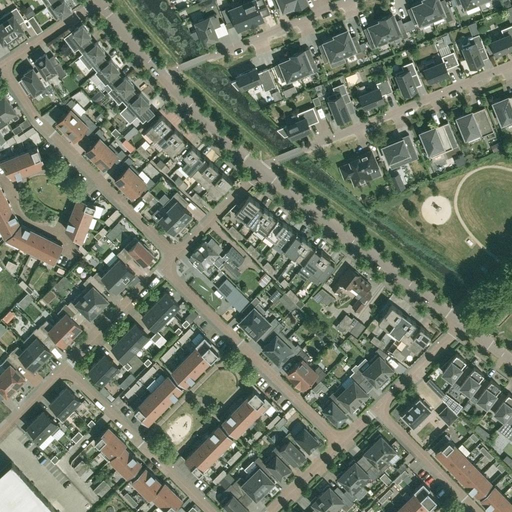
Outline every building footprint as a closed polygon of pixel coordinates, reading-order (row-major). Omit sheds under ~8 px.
[(61,0),(60,0),(55,0),(47,6),(57,20),(67,13),(66,12),(71,8),(65,0),(61,0)] [(251,0),(242,4),(251,25),(257,22),(257,21),(263,19),(260,9),(267,6),(264,0),(251,0)] [(286,10),(295,7),(292,0),(272,0),(275,8),(281,6),(283,10),(286,9),(286,10)] [(420,0),(412,4),(413,6),(407,8),(413,24),(419,22),(421,26),(433,21),(424,0),(420,0)] [(440,4),(439,1),(438,0),(424,0),(433,21),(444,16),(446,21),(453,18),(445,1),(440,4)] [(251,25),(242,4),(229,9),(229,7),(221,10),(227,23),(234,20),(238,29),(250,24),(250,25),(251,25)] [(18,21),(23,17),(16,7),(0,17),(13,37),(16,35),(17,37),(23,33),(22,31),(24,30),(18,21)] [(190,33),(195,39),(201,36),(204,44),(211,41),(210,40),(217,37),(214,28),(221,25),(216,14),(195,22),(198,29),(190,33)] [(392,14),(380,19),(389,41),(401,36),(402,38),(408,36),(402,21),(396,24),(392,14)] [(32,26),(38,22),(33,15),(27,19),(32,26)] [(11,38),(13,37),(0,17),(0,39),(3,44),(5,42),(6,44),(12,40),(11,38)] [(368,24),(368,25),(369,26),(363,28),(371,48),(378,45),(377,43),(388,38),(389,41),(380,19),(368,24)] [(40,32),(44,29),(40,22),(35,25),(40,32)] [(82,54),(97,42),(97,41),(94,44),(88,36),(91,34),(83,24),(78,28),(77,27),(64,38),(74,51),(78,48),(82,54)] [(511,24),(501,29),(504,36),(491,41),(491,43),(486,45),(489,53),(495,51),(496,54),(511,46),(511,24)] [(347,30),(335,35),(344,57),(362,50),(357,38),(351,40),(347,30)] [(484,46),(479,34),(468,38),(469,42),(462,45),(470,66),(482,61),(477,48),(484,46)] [(344,57),(335,35),(323,40),(324,42),(318,45),(323,57),(329,55),(331,59),(342,54),(344,57)] [(97,42),(82,54),(97,71),(95,73),(111,59),(108,61),(102,53),(105,51),(97,42)] [(303,50),(291,55),(300,77),(318,70),(313,58),(307,60),(303,50)] [(453,51),(450,52),(441,56),(443,61),(435,64),(433,61),(425,64),(427,68),(424,68),(429,81),(448,73),(446,68),(458,63),(453,51)] [(53,65),(48,58),(45,53),(35,61),(40,69),(46,78),(47,80),(57,73),(60,78),(66,74),(58,62),(53,65)] [(300,77),(291,55),(279,60),(280,62),(274,65),(279,77),(285,75),(287,79),(299,74),(300,77)] [(209,56),(189,70),(191,73),(193,77),(214,63),(212,59),(209,56)] [(111,59),(95,73),(105,85),(107,83),(111,88),(108,92),(126,76),(123,78),(116,70),(119,68),(111,59)] [(416,88),(415,87),(411,75),(417,73),(412,61),(401,65),(403,69),(395,72),(404,93),(416,88)] [(41,80),(46,78),(40,69),(36,72),(33,67),(25,72),(26,73),(22,76),(34,94),(45,86),(41,80)] [(231,82),(238,89),(260,80),(264,90),(275,86),(268,68),(258,72),(256,67),(237,75),(238,79),(231,82)] [(126,76),(108,92),(118,104),(122,100),(127,105),(125,107),(141,93),(140,92),(138,95),(131,87),(134,85),(126,76)] [(382,95),(392,90),(387,78),(376,82),(378,87),(360,95),(365,107),(384,99),(382,95)] [(337,120),(349,115),(344,103),(351,100),(343,82),(332,87),(335,93),(327,96),(337,120)] [(82,110),(92,102),(83,91),(74,98),(82,110)] [(141,93),(125,107),(133,116),(135,114),(142,122),(154,112),(146,104),(149,101),(141,93)] [(0,111),(8,123),(5,119),(11,115),(14,120),(19,117),(4,95),(3,96),(2,94),(0,95),(0,111)] [(317,96),(312,98),(315,106),(320,103),(317,96)] [(507,97),(500,100),(494,103),(503,125),(511,120),(511,96),(508,99),(507,97)] [(56,123),(65,131),(81,115),(72,107),(76,103),(72,99),(69,100),(61,108),(66,113),(56,123)] [(299,119),(277,129),(284,136),(290,133),(291,137),(310,129),(308,125),(319,120),(313,106),(296,113),(299,119)] [(471,112),(470,112),(457,117),(465,137),(478,132),(480,136),(494,131),(485,108),(472,113),(471,112)] [(81,115),(65,131),(74,140),(83,130),(88,135),(97,125),(84,113),(81,115)] [(101,124),(106,118),(100,113),(95,118),(101,124)] [(154,140),(170,124),(162,115),(157,120),(155,118),(150,123),(151,125),(145,131),(154,140)] [(15,134),(23,129),(19,124),(12,129),(15,134)] [(171,124),(170,124),(154,140),(156,139),(164,147),(179,132),(175,128),(173,130),(169,125),(171,124)] [(434,127),(427,130),(421,132),(431,156),(452,147),(443,125),(435,128),(434,127)] [(35,126),(27,133),(30,137),(39,131),(35,126)] [(130,141),(140,130),(136,126),(126,137),(130,141)] [(85,151),(94,160),(110,144),(109,143),(108,145),(100,137),(104,132),(99,128),(90,137),(95,142),(85,151)] [(27,137),(24,132),(18,136),(21,141),(27,137)] [(183,136),(179,132),(164,147),(173,156),(187,141),(186,142),(181,138),(183,136)] [(12,136),(7,139),(10,144),(16,141),(12,136)] [(403,138),(390,143),(382,146),(388,162),(402,156),(403,161),(417,155),(409,136),(403,138)] [(181,164),(196,149),(192,145),(190,146),(186,142),(187,141),(173,156),(181,164)] [(117,163),(126,154),(121,149),(118,152),(110,144),(94,160),(103,168),(112,159),(117,163)] [(141,153),(145,149),(141,144),(136,149),(141,153)] [(37,147),(27,151),(34,169),(44,165),(37,147)] [(304,147),(282,160),(284,164),(287,167),(308,154),(306,150),(304,147)] [(145,149),(141,153),(145,158),(150,153),(145,149)] [(200,153),(196,149),(181,164),(190,173),(205,157),(203,158),(199,154),(200,153)] [(24,173),(34,169),(27,151),(16,155),(24,173)] [(377,168),(378,168),(371,151),(357,157),(357,158),(350,161),(350,163),(340,167),(344,178),(349,176),(351,176),(355,185),(371,178),(368,171),(377,167),(377,168)] [(13,177),(24,173),(16,155),(0,161),(0,162),(9,172),(11,172),(13,177)] [(128,156),(119,166),(124,170),(114,180),(123,188),(139,172),(130,164),(133,161),(128,156)] [(190,173),(200,181),(214,165),(209,161),(208,163),(204,159),(205,157),(190,173)] [(156,164),(160,168),(165,164),(160,159),(156,164)] [(169,168),(165,164),(160,168),(165,173),(169,168)] [(218,168),(214,165),(200,181),(208,188),(207,190),(223,173),(222,172),(221,174),(216,170),(218,168)] [(141,187),(146,192),(148,189),(155,183),(150,178),(146,182),(137,174),(139,173),(139,172),(123,188),(132,197),(141,187)] [(223,173),(207,190),(217,198),(222,191),(224,193),(229,187),(227,186),(232,181),(223,173)] [(174,181),(179,185),(183,181),(178,177),(174,181)] [(188,185),(183,181),(179,185),(184,190),(188,185)] [(154,195),(148,189),(146,192),(141,196),(148,202),(154,195)] [(172,196),(164,205),(183,224),(186,220),(187,222),(192,217),(190,216),(192,215),(182,205),(186,200),(177,191),(172,196)] [(197,202),(201,197),(195,192),(191,197),(197,202)] [(245,222),(259,204),(249,196),(245,201),(243,200),(239,206),(240,207),(235,214),(245,222)] [(77,197),(73,208),(91,215),(96,204),(77,197)] [(206,201),(201,197),(197,202),(202,206),(206,201)] [(0,217),(13,211),(8,201),(0,205),(0,217)] [(259,204),(245,222),(246,221),(256,228),(268,211),(264,207),(263,209),(258,205),(259,204)] [(159,218),(163,222),(168,227),(166,228),(171,233),(172,231),(174,233),(175,231),(176,233),(181,228),(180,227),(183,224),(164,205),(158,210),(163,214),(159,218)] [(87,225),(91,215),(73,208),(69,218),(87,225)] [(0,217),(0,228),(4,236),(14,226),(13,224),(18,222),(13,211),(0,217)] [(268,211),(256,228),(265,235),(278,218),(276,219),(272,216),(273,214),(268,211)] [(108,225),(113,220),(109,216),(104,221),(108,225)] [(81,242),(87,225),(69,218),(65,229),(71,231),(70,233),(81,242)] [(278,218),(265,235),(275,242),(287,225),(283,222),(282,223),(277,220),(278,218)] [(23,247),(31,229),(21,224),(18,230),(16,229),(6,238),(23,247)] [(232,225),(228,229),(234,235),(238,231),(232,225)] [(287,225),(275,242),(284,249),(297,232),(295,234),(291,230),(292,229),(287,225)] [(98,231),(102,236),(107,231),(103,227),(98,231)] [(41,234),(31,229),(23,247),(33,252),(41,234)] [(243,236),(238,231),(234,235),(238,240),(243,236)] [(297,232),(284,249),(294,256),(306,240),(302,236),(301,238),(296,234),(297,233),(297,232)] [(33,252),(43,257),(51,239),(41,234),(33,252)] [(148,248),(144,243),(143,244),(135,236),(125,246),(120,250),(129,259),(133,254),(143,264),(144,263),(145,264),(150,259),(149,258),(153,254),(147,249),(148,248)] [(218,267),(228,257),(236,266),(244,258),(232,246),(222,256),(219,253),(222,249),(211,238),(207,242),(205,240),(198,247),(212,261),(218,267)] [(43,257),(53,262),(62,245),(51,239),(43,257)] [(294,256),(303,264),(316,247),(316,246),(314,248),(310,245),(311,243),(306,240),(294,256)] [(80,244),(78,248),(84,254),(87,251),(80,244)] [(246,248),(251,253),(255,248),(251,244),(246,248)] [(212,261),(198,247),(191,254),(192,256),(189,259),(201,271),(205,268),(212,261)] [(313,271),(325,254),(321,251),(320,252),(315,249),(316,247),(303,264),(313,271)] [(260,253),(255,248),(251,253),(255,257),(260,253)] [(129,259),(120,250),(116,255),(117,257),(109,265),(110,267),(125,282),(128,279),(129,280),(134,275),(133,274),(134,273),(124,263),(129,259)] [(330,257),(325,254),(313,271),(323,278),(334,263),(329,259),(330,257)] [(30,259),(29,266),(37,267),(38,259),(30,259)] [(8,260),(5,265),(13,273),(17,264),(8,260)] [(234,265),(228,260),(223,265),(229,271),(234,265)] [(267,261),(263,265),(267,270),(272,266),(267,261)] [(276,270),(272,266),(267,270),(272,274),(276,270)] [(90,274),(102,286),(106,281),(116,291),(117,290),(119,291),(123,286),(122,285),(125,282),(110,267),(102,276),(97,271),(92,276),(91,274),(90,274)] [(354,271),(349,268),(343,276),(342,275),(332,289),(337,293),(344,283),(350,288),(350,287),(352,285),(359,276),(359,275),(358,274),(358,273),(356,271),(354,271)] [(269,273),(263,277),(268,284),(274,280),(269,273)] [(102,286),(90,274),(86,279),(83,282),(87,286),(81,292),(99,309),(102,306),(103,307),(107,302),(106,301),(107,300),(98,290),(102,286)] [(64,283),(68,279),(63,275),(59,279),(64,283)] [(371,285),(359,276),(352,285),(350,287),(358,293),(362,296),(359,299),(358,299),(352,307),(358,312),(364,304),(364,303),(367,299),(367,300),(371,295),(366,291),(371,285)] [(224,293),(233,285),(226,278),(218,287),(224,293)] [(284,278),(280,282),(284,287),(288,283),(284,278)] [(22,279),(18,283),(30,294),(33,290),(22,279)] [(318,303),(321,299),(324,297),(331,302),(335,298),(322,288),(312,297),(318,303)] [(53,289),(47,295),(53,302),(60,296),(53,289)] [(291,298),(295,294),(290,289),(285,293),(291,298)] [(99,309),(81,292),(72,301),(72,300),(67,304),(75,313),(80,308),(90,318),(91,317),(92,318),(97,313),(95,312),(99,309)] [(158,300),(171,313),(179,305),(165,292),(158,300)] [(235,302),(241,308),(249,301),(242,294),(235,302)] [(300,299),(295,294),(291,298),(295,303),(300,308),(304,304),(300,299)] [(246,328),(247,329),(265,311),(258,303),(260,300),(256,296),(248,304),(252,308),(245,315),(239,321),(240,323),(239,324),(244,329),(246,328)] [(150,307),(164,321),(171,313),(158,300),(150,307)] [(291,300),(285,306),(289,310),(296,304),(291,300)] [(57,321),(72,336),(75,333),(76,334),(81,329),(80,328),(81,327),(71,317),(75,313),(67,304),(66,303),(61,308),(57,312),(62,317),(57,321)] [(387,330),(401,312),(392,304),(387,310),(386,308),(381,314),(383,316),(378,323),(387,330)] [(164,321),(150,307),(142,316),(156,329),(164,321)] [(13,310),(5,317),(10,323),(18,316),(13,310)] [(265,311),(247,329),(249,331),(247,332),(253,338),(254,336),(255,338),(258,334),(266,327),(270,331),(280,322),(275,317),(270,322),(262,315),(266,311),(265,311)] [(398,336),(411,319),(406,316),(405,317),(401,314),(402,312),(401,312),(387,330),(388,330),(389,329),(398,336)] [(355,326),(359,321),(353,316),(352,318),(346,314),(336,327),(342,331),(345,327),(351,331),(355,326)] [(420,326),(419,328),(414,324),(415,322),(411,319),(398,336),(407,343),(406,344),(406,345),(420,326)] [(72,336),(57,321),(52,326),(46,320),(42,324),(37,328),(36,327),(46,337),(50,332),(63,345),(64,344),(65,345),(70,340),(69,339),(72,336)] [(357,336),(365,325),(359,321),(355,326),(351,331),(357,336)] [(284,326),(280,322),(270,331),(275,335),(267,343),(262,348),(265,350),(264,352),(269,356),(287,338),(280,331),(284,326)] [(127,331),(141,344),(149,336),(135,323),(127,331)] [(420,326),(406,345),(416,352),(422,345),(423,346),(428,340),(426,339),(430,334),(420,326)] [(28,345),(42,360),(45,357),(46,358),(51,353),(50,352),(51,351),(41,341),(46,337),(36,327),(32,332),(23,341),(28,345)] [(184,333),(188,336),(193,331),(190,327),(184,333)] [(119,338),(133,352),(141,344),(127,331),(119,338)] [(184,333),(178,338),(182,342),(188,336),(184,333)] [(195,344),(211,359),(218,352),(210,344),(211,342),(204,335),(195,344)] [(381,349),(385,344),(374,335),(370,340),(381,349)] [(133,352),(119,338),(111,347),(125,360),(133,352)] [(289,353),(293,357),(301,349),(304,346),(299,341),(295,346),(287,338),(269,356),(275,362),(276,361),(279,364),(289,353)] [(167,350),(171,354),(176,348),(173,344),(167,350)] [(202,368),(211,359),(195,344),(196,346),(188,354),(202,368)] [(39,363),(42,360),(28,345),(23,351),(17,345),(14,349),(13,349),(9,354),(19,364),(23,359),(33,369),(35,368),(36,369),(40,364),(39,363)] [(369,361),(384,377),(387,374),(388,376),(394,370),(383,359),(388,354),(378,347),(375,350),(377,353),(369,361)] [(402,360),(406,356),(395,348),(392,353),(402,360)] [(289,377),(294,381),(309,365),(305,361),(309,357),(301,349),(293,357),(297,362),(287,372),(290,375),(289,377)] [(165,359),(171,354),(167,350),(162,356),(165,359)] [(446,362),(440,367),(443,370),(442,371),(451,379),(465,360),(456,353),(448,363),(446,362)] [(19,364),(9,354),(1,363),(5,368),(1,372),(16,387),(19,384),(20,385),(25,380),(23,379),(25,378),(15,368),(19,364)] [(104,354),(96,362),(112,377),(120,369),(104,354)] [(180,363),(194,376),(202,368),(188,354),(180,363)] [(354,371),(362,379),(366,375),(377,386),(383,381),(382,379),(384,377),(369,361),(370,363),(366,367),(362,363),(354,371)] [(112,377),(96,362),(88,370),(104,385),(112,377)] [(171,371),(173,373),(185,385),(194,376),(180,363),(171,371)] [(147,371),(150,374),(156,369),(152,365),(147,371)] [(309,365),(294,381),(299,386),(300,385),(303,388),(313,378),(318,382),(326,373),(318,366),(314,370),(309,365)] [(468,375),(462,371),(452,385),(460,391),(462,387),(469,392),(483,374),(474,367),(468,375)] [(16,387),(1,372),(0,371),(0,389),(7,396),(8,395),(9,396),(14,391),(13,390),(16,387)] [(145,380),(150,374),(147,371),(141,376),(145,380)] [(345,387),(359,401),(362,399),(363,400),(369,395),(358,384),(362,379),(354,371),(349,375),(353,379),(345,387)] [(168,375),(159,383),(173,397),(182,388),(168,375)] [(484,388),(480,384),(469,398),(477,404),(480,400),(486,405),(500,387),(491,379),(484,388)] [(316,393),(321,388),(325,384),(320,380),(318,382),(312,388),(316,393)] [(130,388),(133,391),(139,386),(135,382),(130,388)] [(159,383),(151,392),(165,406),(173,397),(159,383)] [(437,383),(433,388),(441,398),(445,393),(437,383)] [(108,396),(111,391),(105,386),(101,392),(108,396)] [(66,387),(58,395),(73,410),(81,402),(66,387)] [(356,404),(359,401),(345,387),(337,396),(333,391),(328,396),(330,398),(336,404),(341,400),(352,411),(358,406),(356,404)] [(130,388),(124,393),(128,397),(133,391),(130,388)] [(255,388),(248,396),(263,411),(272,402),(265,395),(263,396),(255,388)] [(156,414),(165,406),(151,392),(143,400),(156,414)] [(502,401),(497,397),(489,407),(504,418),(511,407),(511,395),(508,393),(502,401)] [(65,418),(73,410),(58,395),(50,403),(59,411),(55,415),(62,421),(65,418)] [(263,411),(248,396),(239,404),(253,418),(261,410),(263,411)] [(346,414),(336,404),(330,398),(321,407),(332,418),(331,419),(337,426),(343,420),(342,419),(346,414)] [(424,418),(432,411),(430,409),(431,409),(430,408),(430,409),(420,398),(419,398),(418,398),(419,398),(413,404),(408,408),(403,414),(402,414),(402,415),(403,415),(404,416),(402,418),(408,425),(410,423),(413,425),(412,426),(413,426),(414,426),(414,425),(423,417),(424,418)] [(148,423),(156,414),(143,400),(134,409),(148,423)] [(245,426),(253,418),(239,404),(231,413),(245,426)] [(458,416),(447,405),(438,414),(449,425),(458,416)] [(35,418),(50,433),(51,433),(49,431),(57,423),(43,410),(35,418)] [(245,426),(231,413),(222,422),(236,435),(245,426)] [(277,414),(272,420),(275,423),(281,417),(277,414)] [(279,420),(275,423),(280,428),(283,424),(287,420),(283,416),(279,420)] [(39,445),(50,433),(35,418),(27,426),(36,435),(32,438),(39,445)] [(511,421),(508,418),(497,429),(511,440),(511,438),(511,421)] [(275,423),(272,420),(266,425),(270,429),(275,423)] [(210,433),(224,447),(233,438),(219,425),(210,433)] [(103,449),(117,435),(108,426),(94,440),(103,449)] [(304,426),(294,436),(298,439),(309,451),(313,447),(314,448),(321,441),(314,434),(313,435),(304,426)] [(482,426),(478,431),(489,439),(492,434),(482,426)] [(256,438),(262,432),(258,429),(253,434),(256,438)] [(284,454),(293,463),(297,460),(299,462),(305,456),(293,444),(298,439),(289,431),(281,439),(285,443),(280,449),(284,454)] [(473,432),(469,436),(475,442),(478,438),(473,432)] [(224,447),(210,433),(202,442),(216,456),(224,447)] [(445,443),(435,452),(443,461),(457,447),(449,439),(450,437),(446,433),(440,438),(445,443)] [(247,440),(251,444),(256,438),(253,434),(247,440)] [(372,444),(388,460),(397,452),(379,434),(374,439),(376,440),(372,444)] [(110,459),(125,443),(117,435),(103,449),(111,457),(109,459),(110,459)] [(216,456),(202,442),(193,451),(207,464),(216,456)] [(118,468),(132,454),(123,446),(126,444),(125,443),(110,459),(118,468)] [(388,460),(372,444),(369,447),(367,446),(362,451),(374,462),(369,467),(378,475),(386,467),(382,463),(386,459),(388,460)] [(280,449),(276,445),(271,450),(274,452),(264,462),(270,468),(280,478),(284,474),(286,476),(292,470),(280,458),(284,454),(280,449)] [(490,460),(493,457),(482,445),(479,449),(490,460)] [(443,461),(452,470),(466,456),(457,447),(443,461)] [(236,459),(241,453),(238,450),(232,455),(236,459)] [(185,459),(198,473),(207,464),(193,451),(185,459)] [(127,476),(129,474),(135,469),(141,463),(132,454),(118,468),(127,476)] [(227,461),(230,464),(236,459),(232,455),(227,461)] [(270,468),(264,462),(258,456),(253,461),(257,465),(249,474),(265,490),(269,487),(270,488),(275,484),(273,483),(274,482),(274,481),(269,476),(266,473),(270,468)] [(452,470),(460,478),(474,465),(466,456),(452,470)] [(378,475),(369,467),(365,471),(353,459),(348,464),(350,466),(346,469),(362,485),(371,477),(373,480),(378,475)] [(58,511),(12,461),(0,471),(0,511),(58,511)] [(87,461),(76,472),(80,476),(91,465),(87,461)] [(402,462),(396,469),(400,473),(401,473),(404,469),(407,467),(402,462)] [(496,466),(501,472),(505,469),(499,463),(496,466)] [(460,478),(468,487),(482,473),(474,465),(460,478)] [(145,467),(139,473),(131,481),(140,489),(154,476),(145,467)] [(221,478),(227,472),(223,469),(218,474),(221,478)] [(362,485),(346,469),(343,472),(341,471),(336,476),(348,488),(343,492),(353,502),(352,500),(356,496),(354,494),(362,485)] [(404,469),(399,475),(402,479),(408,473),(404,469)] [(468,487),(477,496),(491,482),(482,473),(468,487)] [(218,474),(212,480),(216,484),(221,478),(218,474)] [(242,494),(243,495),(248,491),(256,499),(255,499),(256,499),(257,499),(256,499),(257,498),(259,500),(263,495),(261,494),(265,490),(249,474),(243,479),(240,476),(232,484),(242,494)] [(399,475),(393,480),(395,482),(397,484),(402,479),(399,475)] [(140,489),(149,498),(164,482),(162,484),(154,476),(140,489)] [(96,494),(107,483),(103,479),(92,490),(96,494)] [(428,490),(429,488),(422,481),(414,490),(429,505),(436,498),(428,490)] [(151,496),(159,504),(173,490),(164,482),(149,498),(151,496)] [(227,495),(221,501),(224,505),(223,506),(228,511),(229,510),(231,511),(247,511),(249,511),(237,499),(242,494),(232,484),(231,483),(223,491),(227,495)] [(320,494),(336,511),(341,506),(345,510),(353,502),(343,492),(339,496),(328,485),(323,490),(324,491),(320,494)] [(503,494),(494,485),(480,499),(489,508),(503,494)] [(384,494),(387,497),(393,492),(389,488),(384,494)] [(173,490),(159,504),(167,511),(169,511),(182,499),(173,490)] [(415,492),(406,500),(418,511),(421,511),(429,505),(414,490),(413,490),(415,492)] [(129,501),(132,498),(127,492),(123,495),(129,501)] [(336,511),(320,494),(317,498),(316,496),(311,501),(320,511),(331,511),(334,509),(336,511)] [(384,494),(378,499),(382,503),(387,497),(384,494)] [(503,494),(489,508),(492,511),(501,511),(511,503),(503,494)] [(398,508),(401,511),(418,511),(406,500),(402,496),(394,504),(398,508)] [(132,498),(129,501),(134,507),(138,503),(132,498)] [(501,511),(511,511),(511,503),(501,511)]
